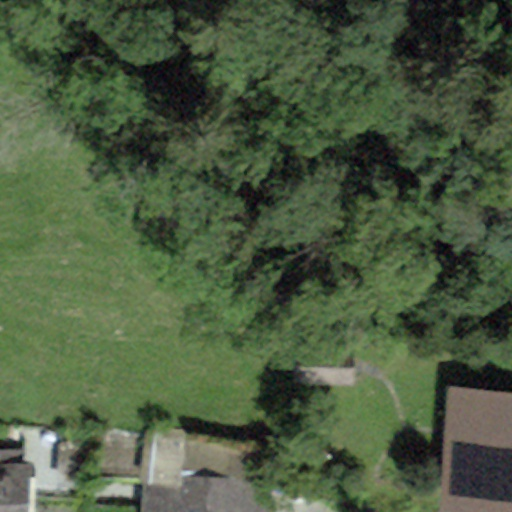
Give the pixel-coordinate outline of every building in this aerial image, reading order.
[(354,374),(356,339),(299,335),(297,370),(354,374)] [(511,503),(511,381),(452,378),(444,499),(511,503)] [(142,511),(271,511),(279,435),(151,422),(142,511)] [(62,434),(57,477),(80,479),(85,436),(62,434)] [(0,511),(34,511),(38,445),(0,442),(0,511)]
